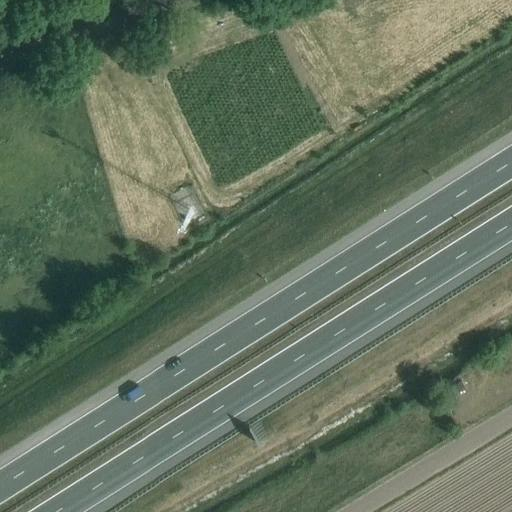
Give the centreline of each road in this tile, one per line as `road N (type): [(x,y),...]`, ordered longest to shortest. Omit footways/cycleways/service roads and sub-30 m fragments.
road 1 (motorway): [(511,160),(0,484)]
road 2 (motorway): [(56,511),(511,223)]
road 3 (unclassified): [(354,511),(511,416)]
road 4 (unclassified): [(0,60),(173,0)]
